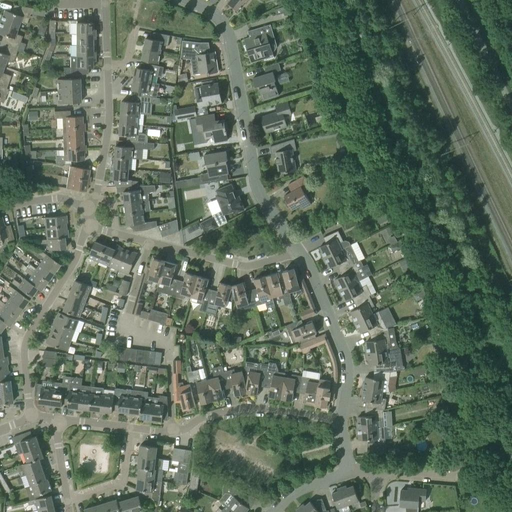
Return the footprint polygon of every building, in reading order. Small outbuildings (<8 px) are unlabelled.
[(229,0),(226,3),(237,12),(239,9),(240,9),(242,7),(241,7),(244,3),(246,5),(249,0),(229,0)] [(0,15),(0,22),(17,28),(20,22),(26,24),(32,9),(13,5),(11,13),(4,10),(2,16),(0,15)] [(0,42),(0,43),(17,50),(22,52),(25,44),(20,42),(22,37),(15,34),(17,28),(0,22),(0,34),(3,35),(0,42)] [(94,35),(94,30),(92,30),(92,23),(76,23),(76,34),(94,35)] [(245,45),(243,46),(245,51),(246,51),(250,63),(260,60),(264,59),(265,61),(274,58),(272,52),(270,44),(275,42),(270,25),(257,29),(248,32),(251,31),(253,39),(250,40),(250,38),(244,40),(245,45)] [(160,53),(162,45),(168,46),(170,36),(153,33),(152,40),(146,38),(143,49),(160,53)] [(94,35),(76,34),(76,46),(92,46),(92,39),(94,39),(94,35)] [(208,74),(218,72),(215,53),(206,54),(198,53),(199,43),(182,41),(181,51),(181,59),(197,60),(199,74),(208,73),(208,74)] [(0,43),(0,65),(3,67),(6,60),(12,63),(17,50),(0,43)] [(76,57),(94,57),(94,52),(92,52),(92,46),(76,46),(70,45),(70,57),(76,57)] [(143,49),(141,61),(151,63),(158,64),(160,53),(143,49)] [(94,57),(76,57),(70,57),(70,75),(71,75),(76,75),(88,74),(88,68),(92,68),(92,62),(94,62),(94,57)] [(266,74),(262,76),(252,79),(255,87),(258,86),(259,89),(262,101),(279,96),(274,81),(276,81),(273,73),(281,70),(278,63),(264,67),(266,74)] [(0,86),(6,88),(10,76),(1,73),(3,67),(0,65),(0,86)] [(133,79),(151,82),(156,83),(157,77),(161,78),(163,67),(159,67),(150,65),(149,70),(136,68),(133,79)] [(186,74),(178,75),(179,84),(188,82),(186,74)] [(71,75),(71,79),(57,80),(58,104),(72,103),(72,107),(77,107),(77,103),(80,103),(80,97),(82,97),(82,85),(79,85),(79,79),(76,79),(76,75),(71,75)] [(130,96),(145,97),(150,97),(151,98),(156,98),(159,84),(156,83),(151,82),(133,79),(130,96)] [(198,107),(211,104),(221,103),(218,84),(201,87),(203,99),(197,100),(198,107)] [(26,101),(28,95),(13,92),(11,97),(26,101)] [(151,98),(150,97),(145,97),(130,96),(129,96),(129,102),(121,101),(121,113),(138,114),(151,115),(152,104),(151,104),(151,98)] [(287,102),(285,103),(275,106),(277,113),(261,118),(266,133),(286,126),(283,117),(291,115),(287,102)] [(173,106),(171,117),(171,121),(176,120),(196,116),(194,107),(177,110),(176,105),(173,106)] [(56,129),(62,129),(82,128),(81,117),(70,117),(69,111),(54,112),(54,119),(56,119),(56,129)] [(37,112),(28,112),(28,120),(37,120),(37,112)] [(120,124),(137,125),(138,114),(121,113),(120,124)] [(214,115),(199,118),(196,118),(198,131),(204,130),(205,138),(213,136),(214,143),(227,141),(226,134),(227,133),(226,131),(225,131),(224,120),(215,122),(214,115)] [(127,141),(147,143),(147,139),(147,137),(145,135),(143,134),(136,133),(137,125),(120,124),(119,135),(127,136),(127,141)] [(62,129),(62,139),(82,139),(82,128),(62,129)] [(83,149),(82,139),(62,139),(63,150),(83,149)] [(279,174),(289,172),(296,171),(292,151),(296,151),(294,139),(270,147),(271,156),(277,155),(278,158),(275,159),(275,160),(275,163),(276,164),(277,164),(279,174)] [(112,157),(132,159),(142,160),(143,149),(153,150),(154,144),(147,143),(127,141),(127,142),(127,147),(115,146),(115,157),(112,157)] [(83,161),(83,149),(63,150),(63,156),(55,157),(56,164),(63,164),(63,161),(83,161)] [(192,161),(201,159),(199,151),(190,153),(192,161)] [(176,189),(202,184),(219,181),(218,175),(228,174),(227,164),(225,164),(225,161),(227,161),(226,152),(216,153),(204,156),(205,165),(206,164),(208,173),(200,175),(201,177),(175,182),(176,189)] [(132,159),(112,157),(111,168),(128,170),(129,159),(132,159)] [(69,166),(67,177),(87,181),(89,170),(69,166)] [(139,186),(138,182),(137,182),(132,181),(127,180),(128,170),(111,168),(110,180),(115,180),(115,187),(131,186),(139,186)] [(171,174),(159,172),(158,182),(169,183),(171,174)] [(85,192),(87,181),(67,177),(65,189),(85,192)] [(287,207),(289,206),(292,210),(301,205),(303,209),(311,205),(305,194),(311,190),(304,177),(292,183),(296,190),(284,196),(286,200),(284,202),(287,207)] [(131,186),(116,187),(117,193),(123,192),(124,203),(141,201),(148,200),(147,194),(155,191),(154,186),(142,186),(142,185),(139,186),(131,186)] [(205,234),(226,223),(224,215),(233,211),(234,214),(244,210),(239,197),(235,198),(233,193),(234,192),(231,185),(216,191),(218,195),(216,196),(221,211),(212,216),(213,217),(200,224),(205,234)] [(148,200),(141,201),(124,203),(126,214),(143,212),(150,211),(148,200)] [(144,224),(143,212),(126,214),(127,226),(134,225),(135,232),(147,230),(157,227),(156,221),(144,224)] [(45,229),(65,227),(65,223),(66,223),(65,216),(44,218),(45,229)] [(12,235),(10,225),(9,225),(10,228),(4,229),(1,217),(0,217),(0,246),(0,247),(1,242),(0,239),(6,237),(7,241),(14,240),(12,235)] [(169,222),(171,228),(173,234),(178,232),(177,220),(169,222)] [(158,226),(160,232),(171,228),(169,222),(158,226)] [(401,249),(396,225),(387,227),(392,251),(401,249)] [(46,239),(63,238),(67,238),(67,230),(66,230),(65,227),(45,229),(46,239)] [(171,228),(160,232),(162,238),(173,234),(171,228)] [(319,247),(321,252),(320,253),(323,259),(351,245),(349,242),(345,241),(343,242),(338,231),(332,234),(326,237),(329,243),(319,247)] [(64,249),(63,238),(46,239),(40,240),(40,245),(48,244),(49,250),(64,249)] [(98,262),(105,246),(94,242),(88,257),(98,262)] [(339,264),(342,270),(358,261),(351,245),(323,259),(325,265),(327,264),(329,269),(339,264)] [(114,250),(105,246),(98,262),(108,265),(108,266),(116,248),(115,247),(114,250)] [(119,249),(116,248),(108,266),(118,270),(126,251),(119,248),(119,249)] [(43,259),(40,264),(52,273),(59,264),(40,250),(37,254),(43,259)] [(118,270),(119,271),(128,274),(136,256),(133,255),(133,253),(126,251),(118,270)] [(159,283),(165,262),(159,260),(160,258),(152,256),(145,283),(151,284),(152,281),(159,283)] [(340,290),(357,282),(364,279),(362,276),(365,271),(360,260),(358,261),(342,270),(344,275),(335,280),(337,285),(336,285),(338,291),(340,290)] [(165,262),(159,283),(165,285),(164,293),(173,296),(177,284),(171,282),(174,270),(176,270),(177,265),(165,262)] [(27,268),(46,282),(52,273),(40,264),(36,269),(30,264),(27,268)] [(287,284),(289,293),(296,291),(297,295),(303,293),(295,266),(288,268),(288,270),(283,272),(286,284),(287,284)] [(20,277),(23,278),(40,291),(46,282),(27,268),(24,272),(24,271),(20,276),(21,276),(20,277)] [(183,285),(177,284),(173,296),(183,299),(184,295),(191,297),(197,276),(185,273),(183,278),(185,278),(183,285)] [(272,298),(278,296),(279,299),(290,296),(289,293),(287,284),(286,284),(280,286),(278,278),(279,278),(278,273),(266,277),(272,298)] [(205,312),(210,293),(205,292),(207,284),(208,285),(210,280),(197,276),(191,297),(198,299),(197,303),(204,305),(202,311),(205,312)] [(255,306),(265,303),(266,308),(274,306),(273,303),(272,298),(266,277),(253,280),(254,285),(256,284),(258,292),(252,294),(255,306)] [(40,291),(23,278),(19,284),(13,279),(11,283),(30,297),(36,289),(40,291)] [(75,280),(71,291),(87,297),(91,286),(88,285),(81,283),(75,280)] [(120,292),(127,294),(130,281),(123,280),(120,292)] [(360,288),(357,282),(340,290),(338,291),(341,297),(343,296),(345,301),(355,296),(357,302),(369,296),(371,295),(366,285),(360,288)] [(205,312),(215,315),(217,309),(218,305),(225,307),(228,299),(231,300),(231,286),(219,283),(217,287),(219,288),(217,295),(210,293),(205,312)] [(245,309),(255,306),(252,294),(246,295),(244,288),(245,287),(244,283),(231,286),(231,300),(235,299),(237,307),(236,308),(238,312),(245,309)] [(9,299),(21,309),(28,300),(9,286),(6,289),(13,294),(9,299)] [(71,291),(67,301),(83,307),(87,297),(71,291)] [(374,306),(369,296),(357,302),(360,307),(350,312),(353,317),(351,318),(354,323),(355,323),(372,314),(370,309),(374,306)] [(0,306),(15,317),(21,309),(9,299),(5,304),(0,299),(0,306)] [(79,317),(83,307),(67,301),(63,311),(79,317)] [(136,302),(132,314),(139,316),(142,304),(136,302)] [(0,319),(9,326),(15,317),(0,306),(0,319)] [(431,306),(423,310),(426,316),(435,314),(431,306)] [(303,320),(314,315),(311,308),(300,313),(303,320)] [(151,310),(148,320),(165,325),(168,315),(168,314),(151,309),(151,310)] [(379,311),(372,314),(355,323),(354,323),(357,329),(358,328),(360,333),(370,329),(373,335),(388,328),(388,327),(387,328),(379,311)] [(56,323),(75,330),(78,320),(59,313),(56,320),(57,320),(56,323)] [(0,319),(0,331),(5,324),(9,326),(0,319)] [(436,319),(429,322),(432,329),(439,325),(436,319)] [(286,326),(290,336),(292,343),(307,337),(316,333),(311,321),(307,323),(307,324),(300,327),(298,321),(286,326)] [(71,340),(75,330),(56,323),(55,326),(53,326),(51,333),(71,340)] [(367,354),(386,351),(397,349),(399,349),(396,342),(394,328),(388,329),(388,328),(373,335),(375,334),(376,340),(365,342),(366,347),(365,348),(366,354),(367,354)] [(51,333),(48,340),(49,340),(48,344),(67,351),(71,340),(51,333)] [(309,348),(319,344),(328,341),(325,334),(316,338),(299,344),(303,354),(311,351),(309,348)] [(119,347),(117,360),(124,361),(125,348),(119,347)] [(381,371),(377,371),(377,372),(390,371),(390,372),(396,371),(396,369),(401,368),(403,366),(401,352),(397,350),(397,349),(386,351),(367,354),(366,354),(367,360),(368,360),(369,365),(380,364),(381,371)] [(57,352),(54,352),(44,351),(42,366),(52,367),(55,368),(57,352)] [(248,377),(246,377),(246,393),(258,395),(259,390),(257,390),(259,382),(265,384),(268,365),(260,363),(257,367),(257,369),(256,373),(249,371),(248,377)] [(276,366),(268,365),(265,384),(271,385),(270,392),(268,392),(267,397),(280,399),(284,377),(285,374),(278,372),(278,370),(276,366)] [(214,378),(207,380),(212,401),(225,398),(224,394),(222,394),(220,386),(227,385),(222,368),(222,367),(219,368),(220,373),(213,375),(214,378)] [(222,368),(227,385),(233,383),(235,391),(233,391),(234,396),(246,393),(246,377),(243,377),(242,372),(235,373),(234,370),(227,371),(226,367),(222,368)] [(7,371),(6,368),(0,368),(0,379),(9,378),(8,371),(7,371)] [(363,389),(382,392),(387,393),(389,392),(388,386),(389,377),(397,376),(396,371),(390,372),(390,371),(377,372),(376,379),(365,377),(364,383),(363,382),(362,389),(363,389)] [(189,381),(190,384),(192,393),(198,392),(200,399),(199,400),(200,405),(212,401),(207,380),(200,382),(200,378),(193,380),(191,372),(187,373),(189,381)] [(178,373),(174,373),(174,386),(178,386),(179,398),(180,402),(183,411),(190,409),(190,407),(195,406),(192,393),(190,384),(183,386),(182,382),(178,383),(178,373)] [(319,380),(319,383),(315,405),(321,406),(320,408),(328,410),(330,399),(334,400),(337,379),(337,375),(331,374),(330,381),(319,380)] [(300,390),(302,377),(292,375),(291,379),(284,377),(280,399),(293,401),(294,396),(292,396),(294,389),(300,390)] [(53,382),(52,389),(50,407),(55,408),(55,406),(61,407),(62,404),(68,405),(70,384),(71,377),(63,376),(62,383),(53,382)] [(302,377),(300,390),(306,391),(305,398),(303,398),(302,403),(315,405),(319,383),(319,380),(313,378),(302,377)] [(0,392),(10,391),(10,386),(11,386),(10,381),(9,382),(9,380),(0,381),(0,392)] [(52,389),(51,389),(41,388),(42,384),(36,384),(34,396),(40,397),(39,404),(45,405),(45,407),(50,407),(52,389)] [(81,393),(80,393),(81,386),(70,384),(68,405),(67,407),(74,408),(73,410),(78,411),(81,393)] [(93,387),(92,394),(90,410),(96,411),(95,413),(100,414),(102,395),(103,396),(104,389),(104,388),(93,387)] [(112,410),(114,391),(104,389),(103,396),(102,395),(100,414),(105,414),(105,412),(112,413),(112,410)] [(129,415),(132,390),(131,390),(131,389),(126,389),(125,390),(115,389),(114,391),(112,410),(118,411),(118,412),(124,413),(124,415),(129,415)] [(364,408),(383,409),(383,410),(384,410),(386,399),(381,398),(382,392),(363,389),(362,389),(361,395),(362,395),(362,401),(372,402),(371,408),(364,407),(364,408)] [(134,414),(140,415),(143,392),(132,390),(129,415),(133,416),(134,414)] [(0,410),(3,410),(2,404),(12,403),(10,391),(0,392),(0,410)] [(150,422),(153,397),(147,397),(148,392),(143,392),(140,415),(139,418),(146,419),(145,421),(150,422)] [(90,410),(92,394),(81,393),(78,411),(83,411),(83,409),(90,410)] [(453,394),(448,395),(451,407),(457,405),(453,394)] [(164,399),(153,397),(150,422),(155,423),(155,421),(162,421),(163,410),(167,410),(167,396),(164,396),(164,399)] [(358,422),(356,422),(357,429),(384,427),(383,410),(383,409),(364,408),(368,408),(368,416),(357,417),(358,422)] [(357,429),(357,435),(359,435),(359,440),(370,440),(370,447),(367,448),(367,449),(368,455),(386,454),(385,444),(385,439),(384,427),(357,429)] [(18,455),(24,453),(39,447),(36,436),(32,437),(30,432),(12,438),(14,444),(18,455)] [(139,456),(155,458),(156,451),(157,441),(145,439),(144,445),(140,445),(139,456)] [(23,464),(43,457),(39,447),(24,453),(27,463),(23,464)] [(173,448),(171,461),(178,462),(179,449),(173,448)] [(138,467),(163,470),(161,470),(163,459),(155,458),(139,456),(138,467)] [(43,457),(23,464),(27,475),(42,469),(39,459),(43,458),(43,457)] [(178,462),(177,473),(188,474),(189,469),(189,463),(183,462),(178,462)] [(138,478),(161,481),(163,470),(138,467),(137,468),(139,468),(138,478)] [(42,469),(27,475),(31,486),(32,485),(48,480),(47,479),(46,480),(42,469)] [(182,485),(183,480),(187,480),(188,474),(177,473),(175,472),(173,483),(178,484),(182,485)] [(0,481),(2,484),(6,482),(12,479),(9,475),(4,479),(2,477),(0,478),(0,481)] [(138,478),(136,490),(140,490),(152,492),(151,498),(158,506),(161,481),(138,478)] [(32,485),(36,496),(51,490),(48,480),(32,485)] [(234,511),(245,511),(249,508),(240,502),(246,494),(237,490),(234,488),(225,484),(222,488),(223,495),(219,501),(222,502),(227,506),(234,511)] [(341,487),(348,505),(358,501),(353,486),(347,488),(346,486),(341,487)] [(341,487),(337,489),(338,491),(332,493),(335,503),(337,509),(348,505),(341,487)] [(405,511),(417,511),(418,508),(418,500),(425,501),(426,490),(412,489),(412,491),(401,490),(399,506),(405,507),(405,511)] [(38,510),(54,506),(51,495),(35,499),(28,501),(29,506),(36,504),(38,510)] [(128,499),(131,511),(143,511),(142,506),(139,496),(128,499)] [(117,503),(120,511),(131,511),(128,499),(117,503)] [(120,511),(117,503),(117,500),(106,503),(108,511),(120,511)] [(303,504),(300,507),(303,511),(318,511),(316,509),(310,502),(305,506),(303,504)] [(95,506),(96,511),(108,511),(106,503),(95,506)]
